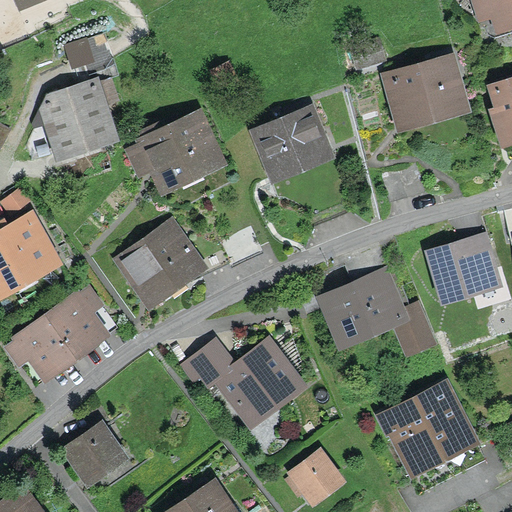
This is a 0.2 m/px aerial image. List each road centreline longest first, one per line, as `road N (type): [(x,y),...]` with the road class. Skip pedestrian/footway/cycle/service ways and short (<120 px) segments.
road 1 (residential): [(147,339),(347,242),(511,193)]
road 2 (track): [(281,511),(147,339)]
road 3 (residential): [(147,339),(0,459)]
